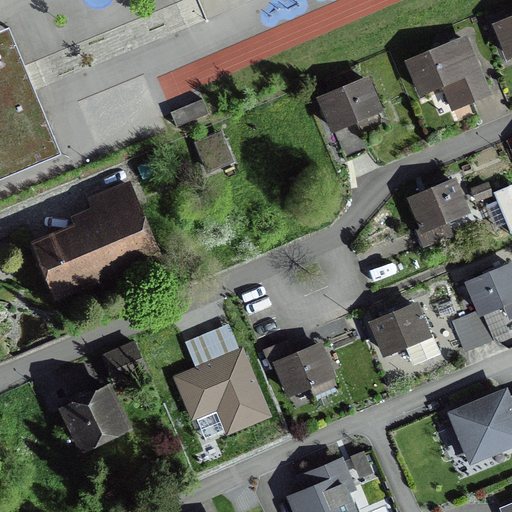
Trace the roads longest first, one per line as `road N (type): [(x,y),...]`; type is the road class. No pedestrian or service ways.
road 1 (residential): [(0,379),(334,241),(399,166),(511,121)]
road 2 (residential): [(161,511),(511,358)]
